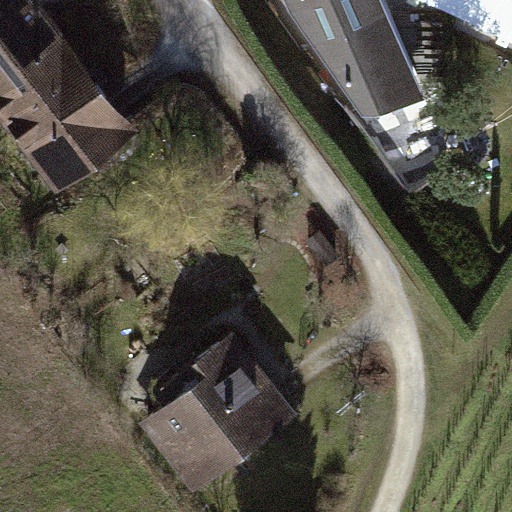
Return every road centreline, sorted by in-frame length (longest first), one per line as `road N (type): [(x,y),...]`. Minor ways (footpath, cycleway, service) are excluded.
road 1 (track): [(413,415),(413,366),(376,257),(215,46),(194,0)]
road 2 (track): [(413,415),(459,385),(511,300)]
